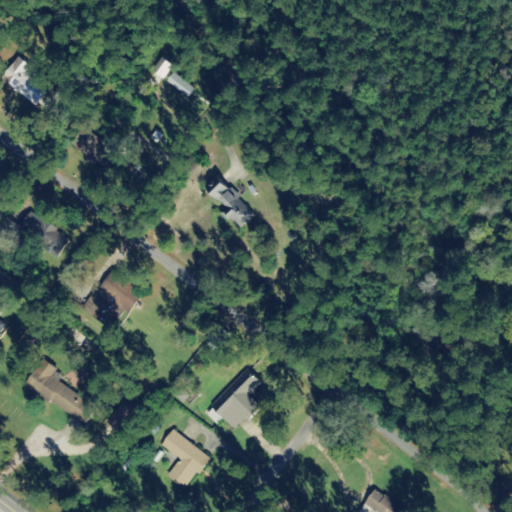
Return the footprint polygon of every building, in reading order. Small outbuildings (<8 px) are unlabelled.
[(71,148),(108,171),(120,151),(83,128),(71,148)] [(243,228),(257,206),(212,176),(204,188),(225,202),(219,211),(243,228)] [(19,224),(53,259),(69,243),(35,208),(19,224)] [(9,238),(18,226),(6,217),(0,224),(0,238),(4,234),(9,238)] [(146,293),(111,268),(85,306),(114,326),(126,308),(132,312),(146,293)] [(25,385),(88,425),(101,405),(38,365),(25,385)] [(211,404),(235,428),(247,415),(254,422),(265,411),(250,395),(264,381),(250,366),(211,404)] [(211,457),(172,429),(161,445),(180,459),(168,476),(188,490),(211,457)] [(408,511),(377,487),(356,511),(408,511)]
